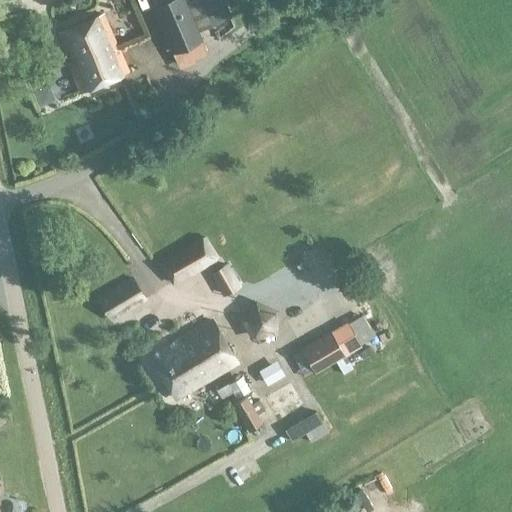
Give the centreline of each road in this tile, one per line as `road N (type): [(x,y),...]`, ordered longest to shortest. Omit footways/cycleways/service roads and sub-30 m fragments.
road 1 (unclassified): [(0,200),(136,144),(177,97),(308,0)]
road 2 (unclassified): [(52,511),(0,253)]
